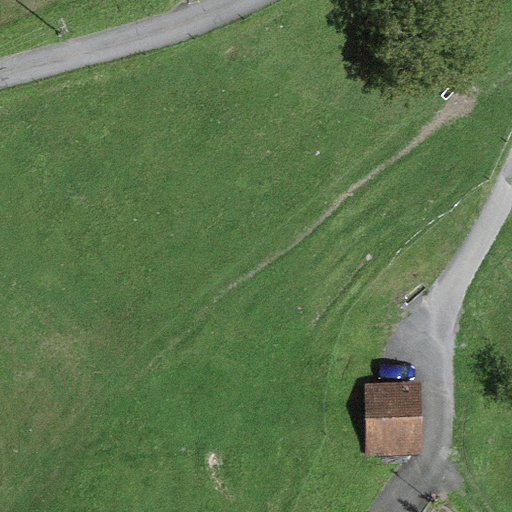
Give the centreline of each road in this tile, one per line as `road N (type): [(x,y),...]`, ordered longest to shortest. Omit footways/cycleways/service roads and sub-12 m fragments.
road 1 (track): [(395,511),(428,448),(438,326),(449,293),(511,177)]
road 2 (unclassified): [(243,0),(182,26),(0,76)]
